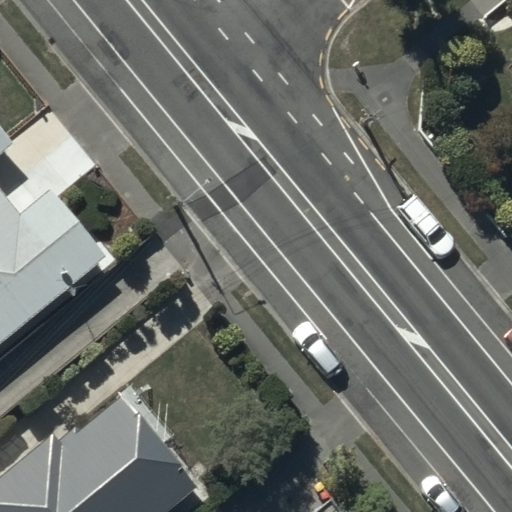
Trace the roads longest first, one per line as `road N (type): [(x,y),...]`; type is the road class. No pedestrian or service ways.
road 1 (secondary): [(511,461),(212,90)]
road 2 (residential): [(212,90),(321,0)]
